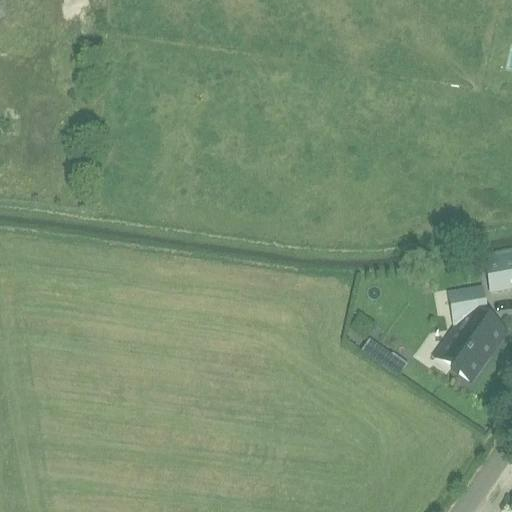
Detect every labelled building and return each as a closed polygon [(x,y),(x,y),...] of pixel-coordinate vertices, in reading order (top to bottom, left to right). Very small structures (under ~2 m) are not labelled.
[(0,0),(0,44),(24,45),(24,27),(33,28),(33,8),(26,8),(26,0),(0,0)] [(511,290),(511,265),(487,270),(491,294),(511,290)] [(472,384),(506,335),(477,316),(480,312),(483,312),(479,293),(450,298),(453,317),(470,314),(449,345),(462,354),(451,370),(472,384)] [(405,310),(396,323),(404,329),(396,339),(406,347),(423,324),(405,310)] [(368,341),(360,354),(381,369),(390,357),(368,341)]
